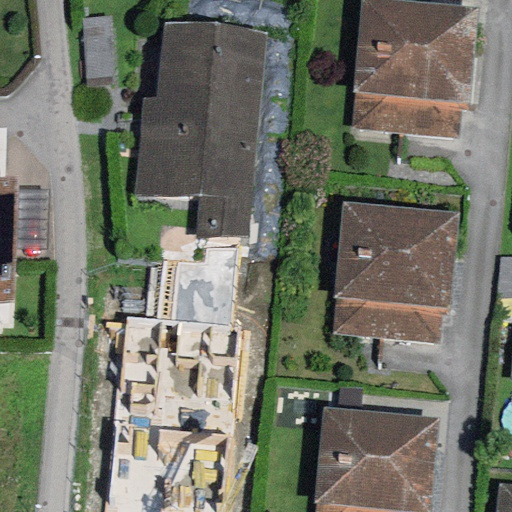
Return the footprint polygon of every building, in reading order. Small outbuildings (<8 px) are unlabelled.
[(475,8),(358,0),(350,130),(456,137),(458,107),(468,108),(475,8)] [(267,33),(163,22),(153,99),(142,99),(136,196),(199,195),(192,240),(245,238),(267,33)] [(0,178),(0,302),(14,301),(14,250),(15,192),(15,177),(4,178),(0,178)] [(48,192),(15,192),(14,250),(47,250),(48,192)] [(458,215),(340,204),(327,332),(437,343),(440,312),(449,313),(458,215)] [(427,511),(436,419),(322,408),(312,511),(427,511)] [(511,511),(511,486),(495,485),(492,511),(511,511)]
